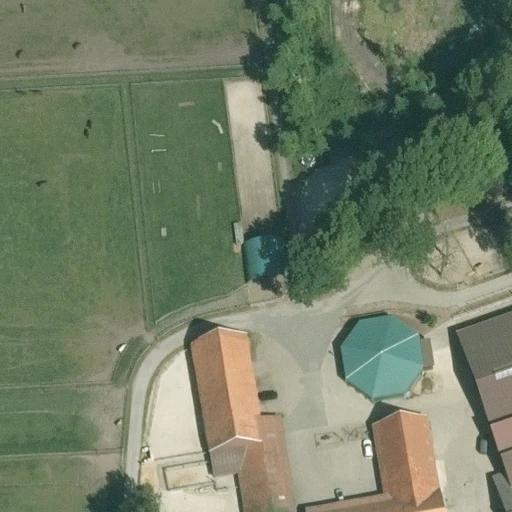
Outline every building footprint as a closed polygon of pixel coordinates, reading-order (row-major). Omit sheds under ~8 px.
[(241,245),(245,282),(287,277),(282,240),(241,245)] [(350,333),(341,347),(383,376),(390,367),(405,345),(362,316),(350,333)] [(498,452),(505,450),(511,470),(511,469),(511,322),(459,341),(498,452)] [(252,338),(194,347),(213,462),(271,453),(252,338)] [(387,503),(442,494),(430,421),(375,430),(387,503)] [(271,453),(213,462),(216,482),(241,478),(246,511),(299,511),(289,450),(271,453)] [(511,511),(511,478),(496,485),(505,511),(511,511)] [(387,503),(333,511),(450,511),(447,493),(442,494),(387,503)]
